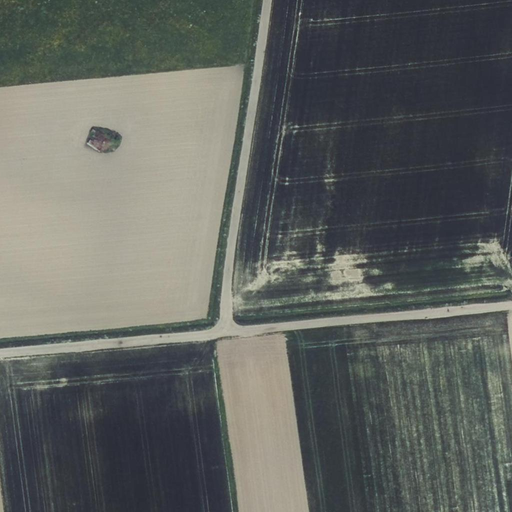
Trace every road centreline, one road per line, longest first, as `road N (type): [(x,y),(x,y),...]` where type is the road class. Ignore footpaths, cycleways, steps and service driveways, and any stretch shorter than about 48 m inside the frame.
road 1 (residential): [(267,0),(225,332)]
road 2 (unclassified): [(225,332),(511,304)]
road 3 (unclassified): [(0,352),(225,332)]
